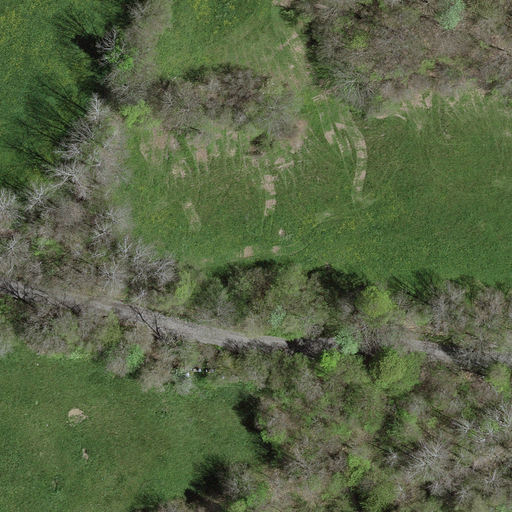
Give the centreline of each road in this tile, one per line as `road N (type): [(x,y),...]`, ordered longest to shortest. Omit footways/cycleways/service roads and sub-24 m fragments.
road 1 (track): [(0,277),(240,333),(511,352)]
road 2 (track): [(511,451),(429,493),(366,511)]
